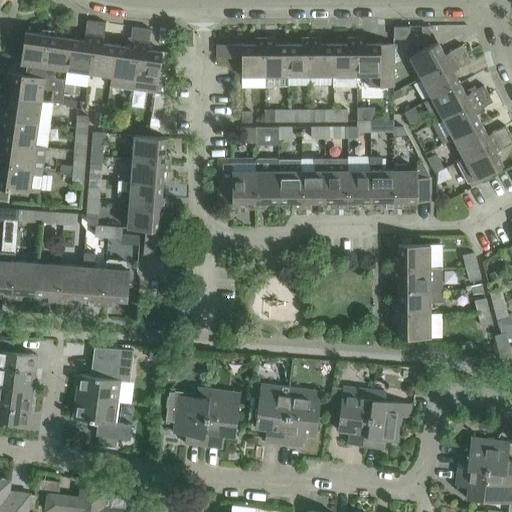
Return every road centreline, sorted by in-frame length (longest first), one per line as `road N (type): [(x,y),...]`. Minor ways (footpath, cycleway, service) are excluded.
road 1 (residential): [(163,472),(299,492),(314,479),(413,491),(425,476),(447,393),(511,412)]
road 2 (residential): [(204,229),(460,228),(511,200)]
road 3 (residential): [(201,6),(494,5)]
road 4 (residential): [(204,229),(191,156),(204,125),(201,6)]
